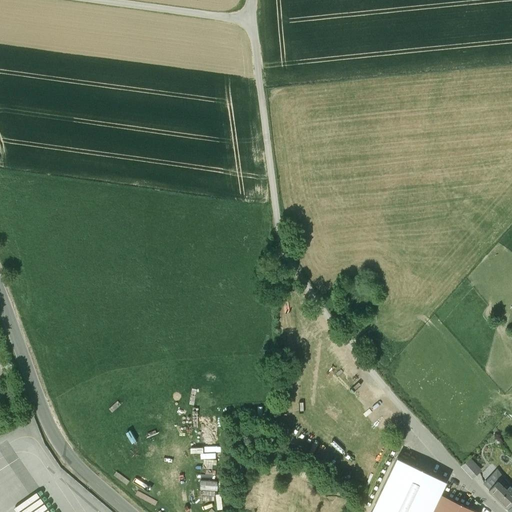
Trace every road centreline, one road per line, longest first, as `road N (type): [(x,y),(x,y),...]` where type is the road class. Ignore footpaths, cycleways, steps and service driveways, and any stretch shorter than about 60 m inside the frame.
road 1 (unclassified): [(505,511),(360,354),(291,256),(250,0)]
road 2 (tertiary): [(0,295),(60,448),(129,511)]
road 3 (track): [(80,0),(250,22)]
